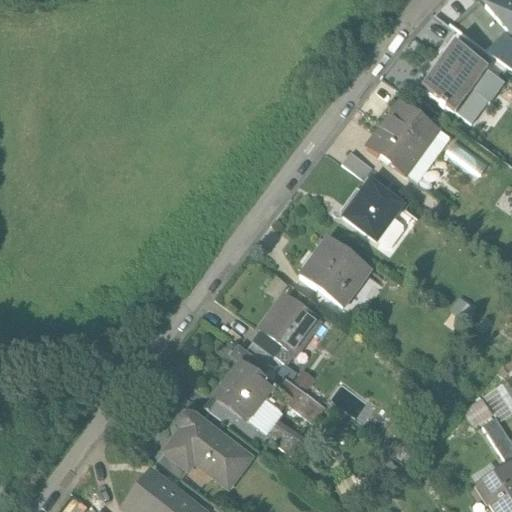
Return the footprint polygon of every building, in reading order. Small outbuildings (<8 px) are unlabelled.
[(511,0),(494,0),(487,7),(511,33),(511,0)] [(476,46),(454,29),(437,53),(445,59),(456,44),(470,54),(476,46)] [(445,59),(424,89),(455,112),(487,67),(470,54),(456,44),(445,59)] [(440,132),(401,104),(367,150),(406,178),(440,132)] [(376,170),(354,154),(345,167),(366,183),(376,170)] [(406,209),(373,184),(345,220),(378,245),(406,209)] [(372,271),(329,240),(300,278),(329,299),(343,310),(344,308),(372,271)] [(320,323),(286,298),(260,333),(261,334),(254,344),(286,368),(320,323)] [(343,310),(329,299),(321,309),(342,325),(351,314),(344,308),(343,310)] [(286,368),(254,344),(246,354),(279,378),(286,368)] [(275,391),(241,365),(212,402),(215,404),(246,428),(275,391)] [(302,391),(290,405),(311,422),(323,407),(302,391)] [(246,428),(215,404),(206,416),(237,439),(246,428)] [(180,432),(182,435),(156,468),(181,487),(200,463),(218,477),(213,483),(228,494),(251,464),(193,420),(189,419),(185,419),(182,421),(180,424),(179,428),(180,432)] [(282,434),(264,423),(255,436),(273,448),(282,434)] [(511,459),(511,450),(494,423),(482,431),(504,465),(511,459)] [(511,511),(511,477),(507,469),(475,490),(489,511),(511,511)] [(192,511),(173,497),(172,499),(149,481),(125,511),(192,511)]
